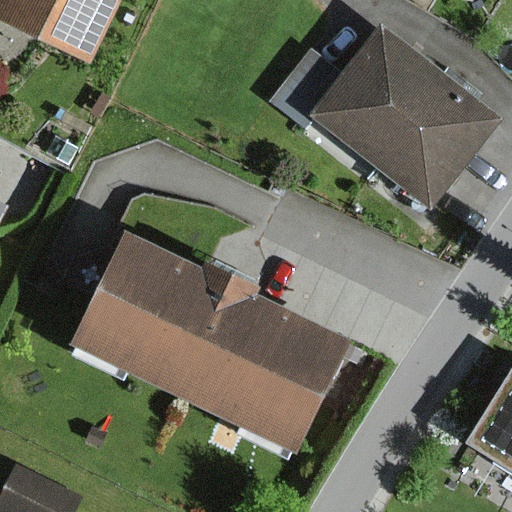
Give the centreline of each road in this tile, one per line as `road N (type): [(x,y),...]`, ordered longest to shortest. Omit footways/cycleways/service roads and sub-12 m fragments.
road 1 (unknown): [(485,310),(137,173)]
road 2 (residential): [(370,511),(511,272)]
